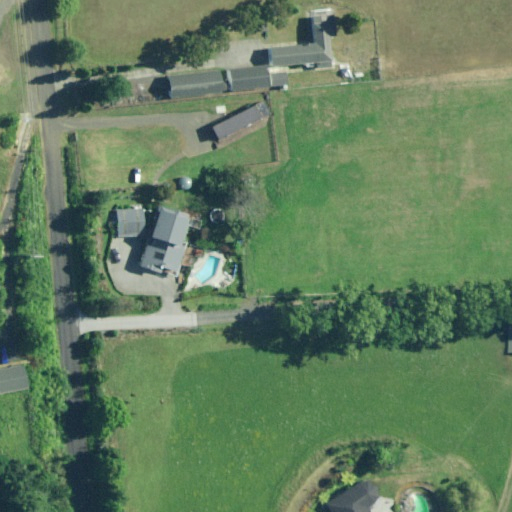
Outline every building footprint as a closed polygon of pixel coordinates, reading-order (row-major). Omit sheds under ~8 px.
[(328,68),(324,21),(316,22),(316,17),(309,18),(311,44),(267,48),(268,67),(315,63),(316,69),(328,68)] [(282,85),(280,72),(265,74),(264,65),(225,70),(227,91),(282,85)] [(217,93),(215,72),(165,77),(167,98),(217,93)] [(184,216),(156,207),(137,266),(157,273),(159,268),(172,272),(180,246),(174,244),(184,216)] [(142,236),(143,210),(117,209),(117,236),(142,236)] [(0,393),(24,389),(20,365),(0,369),(0,393)] [(367,511),(368,511),(382,501),(364,477),(326,505),(331,511),(367,511)]
